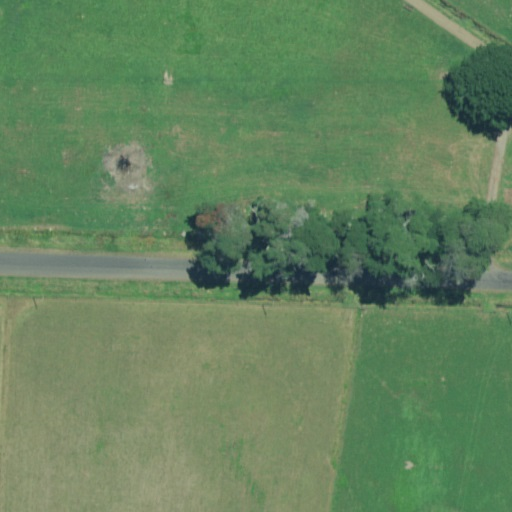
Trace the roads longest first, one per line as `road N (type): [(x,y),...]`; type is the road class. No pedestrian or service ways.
road 1 (residential): [(0,261),(511,279)]
road 2 (track): [(511,138),(487,278)]
